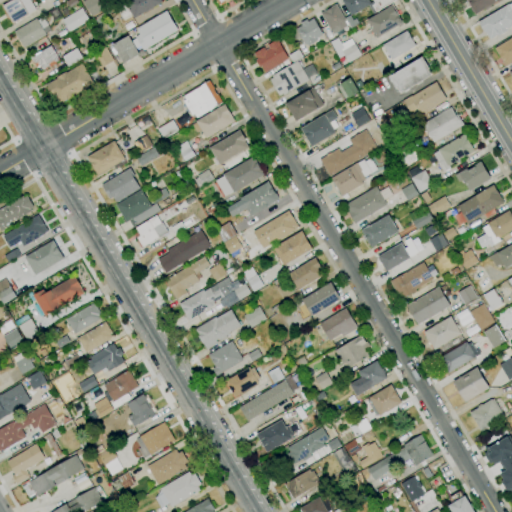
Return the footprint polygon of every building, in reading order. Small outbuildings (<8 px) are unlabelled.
[(11,24),(1,7),(2,6),(11,0),(29,0),(36,10),(13,24),(12,23),(11,24)] [(70,8),(66,2),(69,0),(77,0),(79,2),(70,8)] [(92,17),(83,2),(86,0),(98,0),(105,10),(92,17)] [(124,21),(117,8),(126,3),(125,2),(128,0),(160,0),(162,2),(151,8),(152,9),(147,12),(147,11),(134,19),(133,16),(124,21)] [(376,12),(373,14),(367,5),(351,15),(342,1),(343,0),(368,0),(370,3),(374,1),(375,3),(372,5),(376,12)] [(374,1),(373,0),(396,0),(376,12),(372,5),(375,3),(374,1)] [(501,0),(476,15),(474,13),(473,12),(470,9),(470,6),(466,0),(501,0)] [(490,40),(485,32),(484,32),(478,22),(508,4),(508,5),(511,3),(511,26),(508,29),(508,30),(498,37),(497,35),(490,40)] [(333,34),(321,14),(336,4),(344,18),(349,15),(353,20),(356,18),(359,23),(355,25),(355,26),(351,29),(348,25),(333,34)] [(377,38),(366,20),(392,5),(402,23),(377,38)] [(69,32),(62,20),(82,8),(89,20),(69,32)] [(177,30),(166,10),(135,28),(139,35),(132,39),(139,52),(177,30)] [(24,48),(14,31),(36,18),(37,20),(43,17),(48,26),(43,29),(46,35),(24,48)] [(308,46),(307,44),(305,45),(296,29),(301,25),(300,23),(306,19),(308,22),(314,18),(323,35),(316,39),(317,41),(308,46)] [(127,31),(124,25),(131,21),(135,26),(127,31)] [(392,60),(388,54),(386,56),(384,52),(386,51),(383,45),(406,31),(415,46),(392,60)] [(138,55),(129,35),(112,43),(121,63),(138,55)] [(349,63),(342,51),(341,51),(340,49),(336,52),(331,43),(338,39),(341,44),(342,43),(343,43),(351,38),(354,44),(355,43),(362,55),(349,63)] [(511,63),(506,67),(495,48),(511,38),(511,63)] [(265,72),(262,66),(260,68),(256,61),(258,59),(254,53),(264,47),(265,51),(269,48),(267,45),(277,39),(289,59),(265,72)] [(43,70),(40,65),(37,67),(34,63),(33,64),(31,59),(32,59),(31,57),(51,46),(59,60),(56,63),(54,60),(48,64),(49,66),(43,70)] [(101,69),(93,55),(106,47),(114,61),(101,69)] [(68,67),(63,57),(77,48),(83,58),(68,67)] [(293,63),(289,56),(298,50),(303,57),(297,61),(293,63)] [(401,93),(399,90),(396,92),(394,87),(395,87),(392,81),(391,82),(389,79),(390,79),(389,77),(422,57),(429,69),(428,70),(431,75),(401,93)] [(297,61),(309,80),(284,95),(283,94),(279,96),(269,79),(273,77),(272,76),(293,63),(297,61)] [(334,71),(331,66),(338,62),(341,67),(334,71)] [(57,105),(53,98),(52,98),(45,85),(57,78),(57,77),(66,72),(67,73),(82,64),(94,84),(75,96),(67,101),(67,100),(57,105)] [(345,101),(336,86),(339,84),(338,83),(341,81),(342,83),(350,78),(359,92),(349,98),(345,101)] [(197,118),(195,113),(192,115),(184,101),(186,100),(184,95),(209,80),(223,103),(197,118)] [(411,115),(403,101),(411,96),(412,96),(436,82),(446,99),(420,114),(419,111),(411,115)] [(296,121),(288,108),(287,108),(285,104),(318,84),(319,86),(321,85),(323,88),(321,89),(322,91),(318,94),(317,93),(316,93),(323,105),(296,121)] [(206,139),(201,130),(197,133),(192,125),(197,122),(196,121),(225,104),(235,121),(206,139)] [(358,127),(351,115),(364,107),(365,109),(364,109),(370,120),(358,127)] [(434,142),(423,124),(428,121),(451,107),(456,115),(457,114),(464,125),(434,142)] [(312,147),(300,128),(332,110),(337,118),(329,123),(336,133),(312,147)] [(163,139),(157,129),(172,120),(178,130),(163,139)] [(219,165),(209,148),(240,130),(246,140),(244,141),(248,148),(219,165)] [(330,177),(320,159),(327,155),(326,155),(329,153),(330,154),(339,148),(341,152),(352,145),(349,140),(355,136),(354,135),(358,133),(359,134),(366,130),(377,148),(330,177)] [(443,173),(438,163),(436,160),(431,163),(428,158),(434,155),(433,154),(438,151),(438,149),(463,134),(464,136),(465,135),(474,151),(449,166),(451,168),(443,173)] [(139,154),(133,143),(146,135),(153,146),(139,154)] [(404,169),(393,150),(399,146),(395,140),(404,135),(408,142),(409,141),(411,145),(412,144),(415,149),(417,148),(419,152),(417,153),(420,159),(404,169)] [(98,176),(87,157),(114,141),(125,159),(124,160),(125,163),(115,169),(114,166),(98,176)] [(185,161),(181,154),(180,154),(176,148),(186,142),(190,148),(195,155),(185,161)] [(141,166),(136,158),(154,147),(159,156),(141,166)] [(377,165),(373,158),(386,151),(390,157),(377,165)] [(225,197),(215,181),(224,176),(223,175),(254,157),(264,175),(234,193),(233,192),(225,197)] [(378,171),(361,181),(363,184),(342,196),(331,178),(357,163),(357,164),(364,159),(365,162),(370,158),(378,171)] [(470,191),(463,180),(459,182),(455,175),(466,168),(467,170),(467,169),(467,170),(481,161),(491,179),(470,191)] [(419,193),(410,178),(411,177),(408,172),(416,166),(419,171),(420,170),(422,172),(424,170),(433,184),(419,193)] [(116,203),(113,197),(110,199),(101,185),(130,168),(135,176),(133,177),(140,188),(116,203)] [(203,186),(202,183),(198,186),(194,179),(198,177),(197,176),(208,169),(214,179),(203,186)] [(241,200),(227,208),(232,217),(246,209),(251,217),(263,209),(263,210),(267,208),(267,207),(279,200),(268,181),(240,198),(241,200)] [(407,201),(400,190),(412,183),(419,194),(407,201)] [(468,224),(458,206),(493,185),(504,202),(468,224)] [(355,224),(347,212),(348,211),(344,205),(376,187),(386,205),(355,224)] [(133,227),(129,221),(126,222),(116,205),(141,190),(151,206),(154,205),(150,197),(165,188),(170,196),(156,204),(160,211),(133,227)] [(425,203),(420,195),(426,192),(431,199),(425,203)] [(1,231),(0,229),(0,209),(8,205),(7,204),(20,197),(22,196),(24,198),(27,196),(34,207),(30,209),(31,211),(17,220),(16,219),(8,224),(10,226),(1,231)] [(432,214),(427,206),(444,196),(450,207),(439,214),(437,211),(432,214)] [(216,211),(213,204),(222,199),(225,206),(216,211)] [(263,249),(261,245),(259,246),(255,240),(257,239),(253,231),(288,210),(299,227),(295,229),(295,230),(263,249)] [(482,248),(476,239),(485,234),(482,228),(488,225),(487,223),(509,210),(511,214),(511,230),(499,238),(501,241),(491,247),(489,244),(482,248)] [(416,230),(412,222),(428,212),(433,220),(416,230)] [(20,241),(9,247),(3,236),(17,227),(16,225),(21,223),(22,225),(38,215),(48,231),(45,233),(24,246),(20,241)] [(143,248),(134,234),(138,232),(136,228),(156,215),(161,223),(162,223),(168,232),(143,248)] [(371,248),(361,230),(388,215),(398,232),(371,248)] [(174,235),(170,228),(181,221),(185,228),(174,235)] [(223,242),(216,230),(229,222),(237,234),(223,242)] [(429,237),(424,230),(432,225),(437,232),(429,237)] [(166,273),(157,259),(168,253),(167,250),(201,230),(210,247),(166,273)] [(284,266),(282,264),(281,264),(279,260),(280,260),(273,248),(301,231),(312,249),(284,266)] [(436,252),(429,240),(441,233),(447,245),(436,252)] [(237,267),(230,254),(224,243),(236,236),(242,247),(239,249),(243,257),(241,258),(244,263),(237,267)] [(35,275),(24,257),(53,240),(64,259),(35,275)] [(386,272),(377,257),(401,243),(410,258),(386,272)] [(511,264),(505,268),(504,265),(501,267),(499,265),(496,267),(491,259),(490,260),(488,257),(497,252),(498,252),(511,243),(511,264)] [(21,256),(8,263),(4,256),(16,248),(21,256)] [(466,269),(456,253),(462,250),(464,253),(470,249),(478,262),(466,269)] [(176,300),(164,280),(205,256),(210,265),(198,272),(201,277),(198,279),(199,281),(185,290),(187,293),(176,300)] [(298,290),(288,274),(315,258),(321,268),(320,268),(324,275),(298,290)] [(402,300),(398,293),(397,294),(390,282),(423,262),(427,268),(432,265),(437,274),(432,277),(433,279),(415,289),(417,291),(402,300)] [(214,281),(208,270),(220,263),(227,274),(214,281)] [(264,286),(253,292),(247,280),(246,280),(244,278),(245,278),(242,273),(252,267),(257,275),(264,286)] [(453,276),(450,271),(456,267),(460,272),(453,276)] [(46,316),(33,296),(43,289),(46,293),(74,276),(82,288),(81,288),(84,293),(61,308),(61,307),(46,316)] [(189,320),(179,304),(187,299),(203,290),(204,292),(216,285),(216,284),(228,277),(231,283),(226,286),(230,293),(213,303),(214,304),(212,305),(213,306),(189,320)] [(4,305),(0,298),(0,281),(5,278),(17,297),(4,305)] [(273,282),(279,278),(283,285),(277,288),(273,282)] [(305,319),(297,305),(303,301),(302,300),(330,282),(341,298),(312,316),(311,315),(305,319)] [(239,300),(233,291),(245,284),(250,293),(239,300)] [(465,305),(457,293),(470,286),(477,297),(465,305)] [(418,325),(406,306),(439,287),(450,306),(418,325)] [(492,310),(483,295),(494,288),(503,303),(492,310)] [(273,314),(270,309),(294,295),(298,301),(277,314),(276,312),(273,314)] [(75,334),(72,330),(71,331),(68,327),(70,326),(66,319),(94,303),(94,304),(95,304),(101,314),(99,315),(101,318),(75,334)] [(480,330),(469,312),(483,303),(494,322),(480,330)] [(251,328),(243,315),(259,306),(266,319),(251,328)] [(330,341),(320,324),(345,308),(357,328),(343,337),(341,334),(330,341)] [(218,342),(207,349),(205,347),(204,347),(194,330),(216,317),(216,318),(230,310),(240,326),(228,333),(228,334),(226,335),(227,337),(220,341),(218,339),(216,341),(217,342),(218,342)] [(27,341),(15,321),(27,314),(30,319),(31,319),(40,334),(27,341)] [(434,350),(428,340),(427,340),(424,336),(425,334),(423,332),(450,316),(461,334),(434,350)] [(86,353),(77,338),(105,321),(114,336),(86,353)] [(493,348),(483,332),(496,325),(506,341),(493,348)] [(11,350),(3,336),(16,328),(24,342),(11,350)] [(59,348),(55,342),(66,335),(70,341),(59,348)] [(346,370),(335,351),(361,335),(365,342),(366,341),(370,347),(365,349),(369,356),(346,370)] [(232,341),(243,360),(216,376),(212,369),(215,367),(208,355),(232,341)] [(448,373),(439,358),(466,342),(468,344),(471,342),(476,350),(473,351),(476,357),(448,373)] [(94,375),(86,362),(91,359),(90,357),(113,343),(116,349),(120,348),(124,354),(121,356),(124,363),(115,368),(108,371),(106,368),(94,375)] [(252,362),(248,354),(257,349),(262,356),(252,362)] [(22,375),(15,363),(16,363),(13,357),(23,351),(27,357),(31,355),(34,360),(31,362),(34,367),(22,375)] [(64,372),(60,365),(77,354),(80,359),(86,355),(87,357),(81,361),(64,372)] [(300,367),(296,360),(303,356),(307,363),(300,367)] [(511,378),(509,380),(499,365),(511,357),(511,378)] [(368,389),(366,386),(363,388),(358,379),(361,378),(358,372),(376,361),(381,369),(383,368),(385,373),(384,374),(387,378),(368,389)] [(235,397),(225,381),(249,367),(251,369),(254,367),(260,378),(257,380),(259,383),(235,397)] [(272,385),(265,374),(278,367),(284,378),(272,385)] [(465,402),(453,381),(477,367),(479,370),(482,369),(485,373),(481,375),(489,388),(465,402)] [(113,402),(103,385),(128,370),(138,387),(113,402)] [(33,390),(26,378),(39,371),(46,383),(33,390)] [(322,390),(315,378),(325,371),(333,384),(322,390)] [(84,393),(78,384),(93,375),(98,385),(84,393)] [(247,421),(239,407),(285,380),(293,394),(247,421)] [(0,394),(1,394),(1,395),(20,383),(31,401),(12,412),(13,412),(0,419),(0,394)] [(379,416),(378,415),(377,416),(373,410),(371,412),(369,409),(372,408),(367,400),(369,399),(368,398),(391,384),(402,403),(379,416)] [(134,427),(128,417),(132,414),(126,404),(143,394),(155,415),(139,425),(138,424),(134,427)] [(101,417),(94,405),(106,397),(113,410),(101,417)] [(481,432),(470,413),(476,409),(478,406),(481,404),(483,404),(491,400),(493,399),(505,418),(481,432)] [(0,451),(0,429),(14,421),(14,422),(44,404),(57,425),(42,433),(38,427),(34,429),(30,424),(21,429),(26,437),(2,451),(2,450),(0,451)] [(330,418),(325,410),(332,406),(337,414),(330,418)] [(79,431),(74,422),(82,417),(87,426),(79,431)] [(361,434),(361,433),(355,436),(350,427),(365,418),(371,429),(361,434)] [(267,453),(256,434),(282,420),(286,427),(288,426),(294,435),(291,437),(292,438),(267,453)] [(150,455),(140,437),(164,422),(175,440),(150,455)] [(323,443),(325,445),(294,465),(287,454),(290,452),(287,448),(322,427),(329,439),(323,443)] [(55,439),(51,433),(56,429),(60,436),(55,439)] [(57,457),(44,436),(49,433),(62,454),(57,457)] [(507,492),(501,481),(503,479),(500,473),(506,470),(501,461),(495,465),(493,462),(490,464),(484,453),(487,451),(485,447),(510,433),(511,436),(511,493),(510,490),(507,492)] [(375,481),(367,469),(404,447),(403,445),(420,435),(433,456),(415,466),(410,458),(381,475),(382,476),(375,481)] [(327,443),(336,437),(341,446),(332,451),(327,443)] [(350,456),(344,446),(355,440),(361,449),(350,456)] [(361,468),(359,465),(360,465),(359,462),(367,457),(362,449),(363,448),(362,447),(368,443),(369,445),(374,442),(378,448),(379,448),(381,451),(380,452),(383,457),(371,464),(371,463),(363,468),(362,468),(361,468)] [(16,484),(12,476),(15,475),(7,461),(36,444),(45,459),(26,470),(29,476),(16,484)] [(97,455),(94,449),(101,444),(105,450),(97,455)] [(346,477),(332,454),(342,447),(357,471),(346,477)] [(104,465),(98,455),(111,448),(117,457),(104,465)] [(158,485),(147,466),(176,449),(178,453),(182,451),(188,462),(184,464),(187,468),(158,485)] [(37,497),(29,483),(76,455),(84,469),(65,480),(37,497)] [(293,499),(290,494),(289,495),(287,492),(288,491),(284,484),(309,469),(311,472),(313,470),(319,480),(317,482),(318,484),(293,499)] [(124,489),(118,478),(128,472),(134,483),(124,489)] [(162,508),(156,498),(163,493),(161,489),(189,472),(192,476),(195,474),(202,484),(198,487),(200,491),(172,507),(169,503),(162,508)] [(80,490),(73,479),(85,473),(91,484),(80,490)] [(399,484),(410,502),(423,494),(413,476),(399,484)] [(52,511),(66,504),(76,498),(94,487),(95,488),(99,486),(102,490),(98,493),(99,493),(101,496),(100,496),(103,501),(84,511),(52,511)] [(301,511),(300,509),(319,497),(320,499),(325,496),(333,509),(329,511),(301,511)] [(453,511),(452,511),(451,511),(448,507),(449,507),(448,506),(465,496),(474,511),(453,511)] [(184,511),(208,498),(214,509),(213,510),(213,511),(184,511)]
